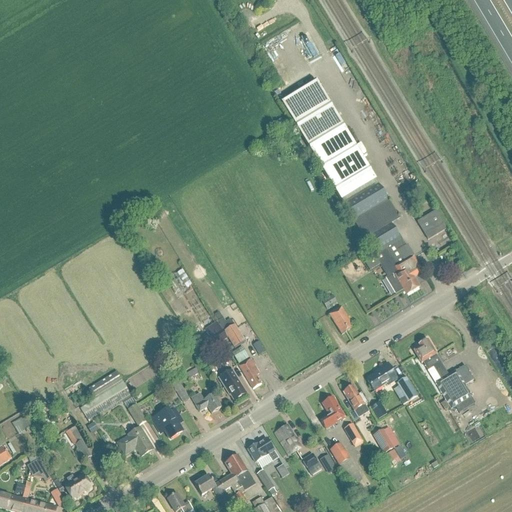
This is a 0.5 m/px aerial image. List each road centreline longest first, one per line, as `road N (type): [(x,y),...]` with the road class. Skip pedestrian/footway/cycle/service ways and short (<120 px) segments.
road 1 (tertiary): [(104,511),(511,258)]
road 2 (track): [(511,159),(421,0)]
